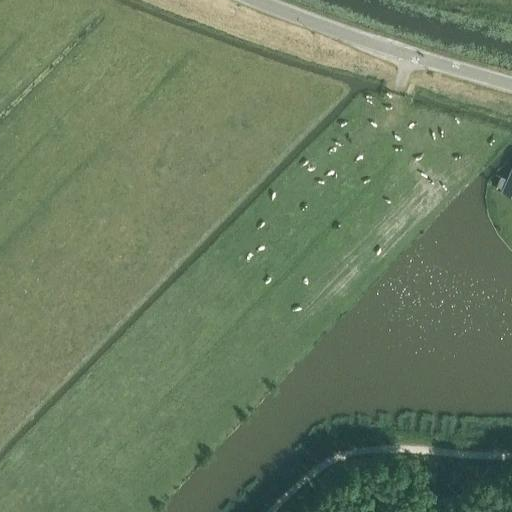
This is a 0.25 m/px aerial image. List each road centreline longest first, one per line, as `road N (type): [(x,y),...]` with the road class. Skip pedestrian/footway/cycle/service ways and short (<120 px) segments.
road 1 (unclassified): [(511,83),(258,0)]
road 2 (unknown): [(276,511),(313,473),(371,450),(511,456)]
